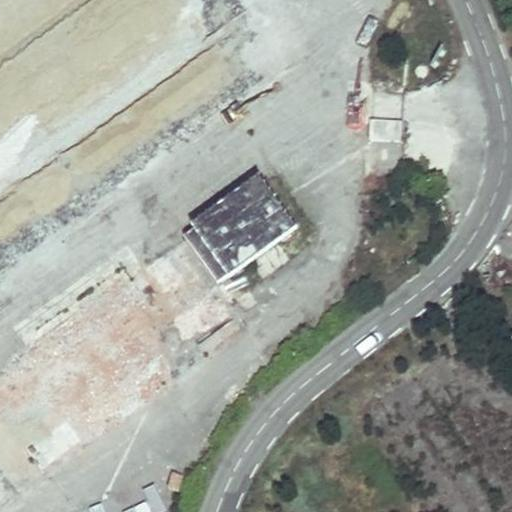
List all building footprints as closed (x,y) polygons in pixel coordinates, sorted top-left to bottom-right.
[(0,0),(0,188),(261,0),(0,0)] [(0,235),(306,15),(295,0),(261,0),(0,188),(0,235)] [(402,143),(404,126),(374,124),(372,140),(402,143)] [(284,180),(303,206),(327,189),(309,163),(284,180)] [(294,233),(260,187),(0,375),(0,411),(43,471),(246,325),(219,287),(294,233)] [(142,494),(131,477),(114,488),(124,505),(142,494)]
